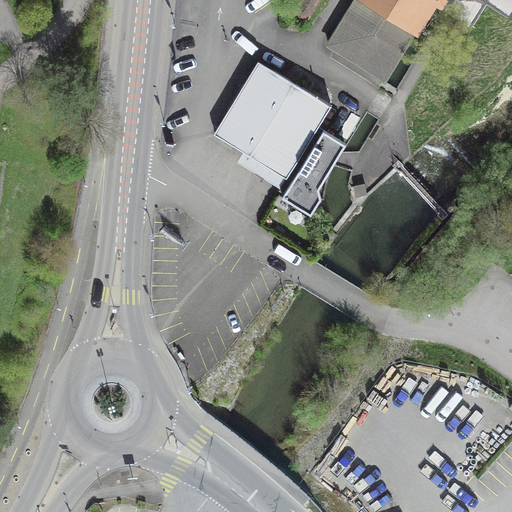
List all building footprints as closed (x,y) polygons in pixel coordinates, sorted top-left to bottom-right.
[(318,0),(301,0),(295,11),(308,19),(318,0)] [(511,0),(356,0),(353,5),(351,8),(352,8),(339,28),(339,27),(337,30),(338,31),(332,39),(328,44),(335,49),(336,48),(344,53),(344,54),(347,56),(347,55),(367,67),(366,68),(369,69),(370,69),(378,74),(378,75),(385,79),(388,73),(387,73),(393,64),(393,65),(395,62),(394,62),(406,42),(407,42),(409,39),(408,39),(415,27),(416,28),(434,1),(470,23),(453,51),(495,78),(511,49),(511,16),(508,14),(511,5),(511,0)] [(258,60),(214,133),(286,177),(331,104),(258,60)] [(345,142),(323,128),(282,196),(311,213),(321,196),(319,186),(345,142)] [(366,193),(364,183),(354,186),(356,195),(366,193)]
